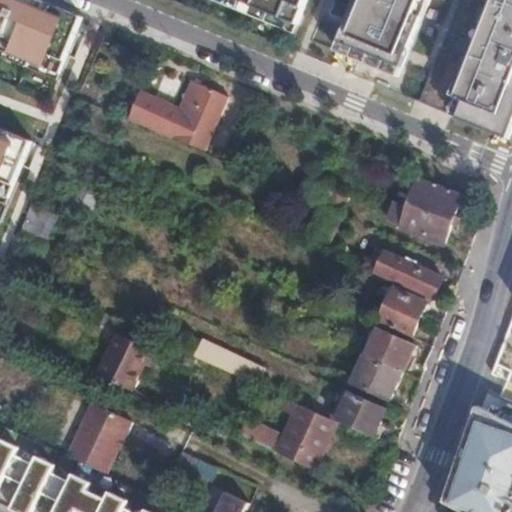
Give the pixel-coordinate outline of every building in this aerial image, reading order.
[(85,18),(41,0),(0,0),(0,49),(61,75),(85,18)] [(235,0),(209,0),(295,35),(298,27),(235,0)] [(235,0),(298,27),(309,0),(235,0)] [(359,0),(337,53),(400,79),(425,19),(418,16),(423,5),(430,7),(433,0),(359,0)] [(453,117),(510,141),(511,135),(511,0),(491,0),(480,29),(487,32),(482,44),(475,41),(458,83),(472,89),(467,102),(460,100),(453,117)] [(487,32),(480,29),(475,41),(482,44),(487,32)] [(0,49),(0,56),(59,80),(61,75),(0,49)] [(472,89),(458,83),(446,114),(453,117),(460,100),(467,102),(472,89)] [(148,88),(134,121),(207,154),(230,98),(194,84),(182,113),(156,102),(160,94),(148,88)] [(0,128),(0,194),(12,199),(35,142),(0,128)] [(421,180),(402,226),(443,244),(462,198),(421,180)] [(74,187),(66,207),(91,218),(100,198),(74,187)] [(321,205),(340,214),(345,202),(315,190),(310,200),(321,205)] [(0,194),(0,200),(10,205),(12,199),(0,194)] [(327,246),(340,214),(321,205),(315,221),(321,224),(314,240),(327,246)] [(36,206),(21,239),(46,250),(60,217),(36,206)] [(374,264),(372,268),(434,297),(442,279),(384,253),(379,266),(374,264)] [(396,291),(380,322),(410,336),(425,305),(396,291)] [(368,356),(403,372),(416,345),(380,328),(379,331),(374,330),(369,341),(373,343),(368,356)] [(143,365),(150,350),(118,335),(99,375),(131,391),(143,365)] [(155,352),(150,350),(143,365),(149,367),(155,352)] [(227,352),(220,367),(255,384),(262,369),(227,352)] [(368,356),(367,355),(355,380),(392,398),(403,372),(368,356)] [(337,422),(374,439),(380,428),(378,426),(385,409),(343,390),(330,419),(337,422)] [(337,422),(330,419),(286,398),(281,410),(297,418),(286,440),(321,457),(337,422)] [(93,406),(69,458),(107,476),(131,424),(93,406)] [(511,511),(511,424),(485,410),(450,505),(463,511),(511,511)] [(233,430),(231,434),(242,440),(244,437),(274,451),(280,437),(250,423),(250,421),(234,413),(227,427),(233,430)] [(0,487),(5,477),(23,486),(11,510),(15,511),(33,511),(42,495),(60,504),(55,511),(149,511),(147,511),(145,511),(130,511),(125,509),(128,502),(110,493),(106,500),(88,492),(92,484),(73,475),(70,483),(52,474),(55,466),(37,458),(33,465),(15,456),(19,449),(0,440),(0,487)] [(185,452),(179,465),(215,481),(221,469),(185,452)] [(224,495),(216,511),(244,511),(247,506),(224,495)]
